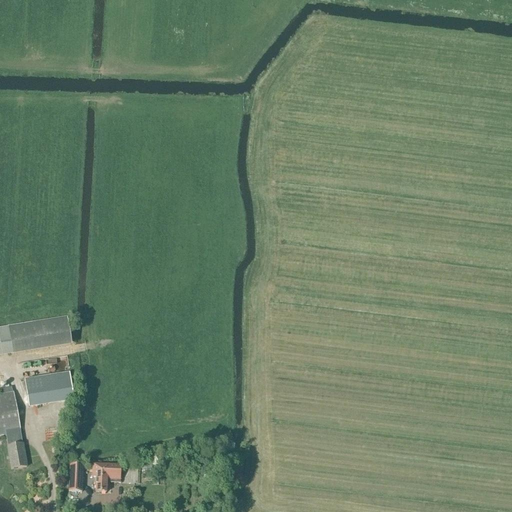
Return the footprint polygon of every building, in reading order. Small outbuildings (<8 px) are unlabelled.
[(9,327),(13,351),(71,342),(67,318),(9,327)] [(44,378),(21,382),(23,401),(48,398),(44,378)] [(14,393),(13,393),(11,388),(0,389),(0,436),(6,435),(8,448),(7,448),(11,471),(26,468),(23,445),(22,446),(20,433),(14,393)] [(82,466),(69,466),(69,493),(81,493),(82,466)] [(95,479),(95,493),(106,494),(106,479),(119,479),(119,480),(120,466),(92,466),(92,478),(95,479)] [(137,478),(137,468),(122,467),(122,478),(137,478)]
